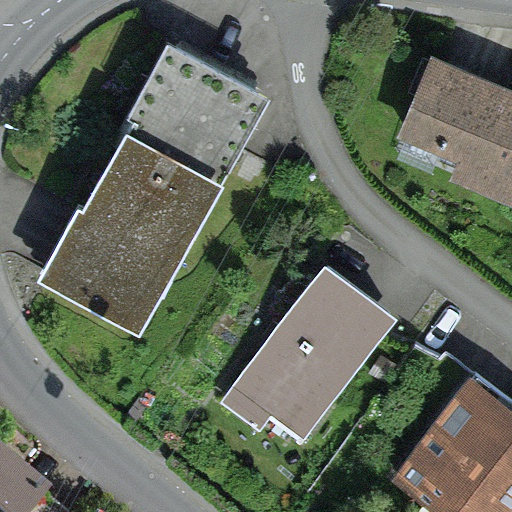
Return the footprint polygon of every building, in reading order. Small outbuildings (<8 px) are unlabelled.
[(122,134),(215,187),(263,104),(171,50),(122,134)] [(511,187),(511,81),(437,54),(402,147),(511,187)] [(215,187),(122,134),(34,287),(126,341),(215,187)] [(295,434),(381,311),(319,269),(234,392),(295,434)] [(391,476),(436,511),(511,511),(511,412),(468,378),(391,476)] [(0,511),(28,511),(41,496),(0,464),(0,511)]
